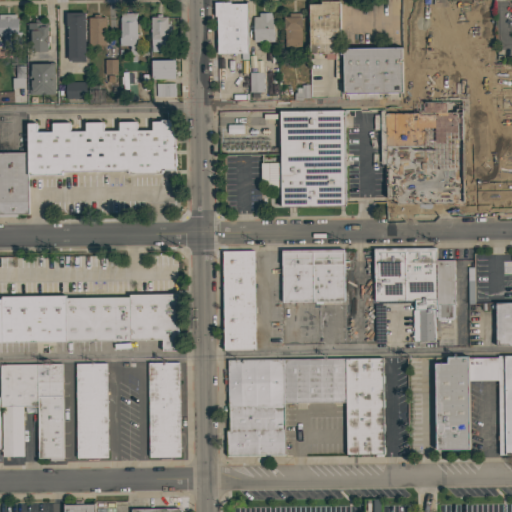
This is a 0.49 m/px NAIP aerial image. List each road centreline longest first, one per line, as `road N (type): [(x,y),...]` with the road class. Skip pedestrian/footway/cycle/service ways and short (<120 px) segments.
road 1 (residential): [(511,476),(0,483)]
road 2 (residential): [(511,228),(203,233)]
road 3 (residential): [(205,511),(203,233)]
road 4 (residential): [(203,233),(198,0)]
road 5 (residential): [(203,233),(0,236)]
